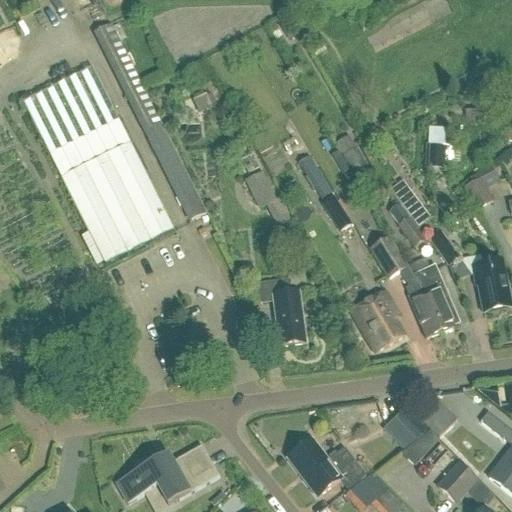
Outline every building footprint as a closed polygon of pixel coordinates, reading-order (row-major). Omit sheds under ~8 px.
[(189,225),(207,217),(111,28),(93,37),(189,225)] [(23,106),(61,183),(104,268),(174,233),(131,149),(92,71),(23,106)] [(466,104),(465,123),(483,124),(483,105),(466,104)] [(355,151),(348,139),(336,147),(353,175),(367,167),(356,150),(355,151)] [(476,215),(494,205),(480,182),(463,192),(476,215)] [(322,209),(339,236),(352,229),(334,201),(322,209)] [(413,253),(425,245),(420,238),(415,231),(416,231),(400,209),(389,216),(399,229),(397,231),(413,253)] [(448,271),(460,262),(442,237),(430,245),(448,271)] [(413,290),(417,299),(424,296),(426,295),(418,277),(414,279),(408,270),(391,245),(390,243),(370,255),(388,284),(400,277),(409,291),(408,291),(409,292),(413,290)] [(511,311),(506,282),(502,265),(472,272),(476,289),(477,289),(483,316),(511,311)] [(424,296),(444,335),(455,331),(454,330),(461,327),(435,270),(418,277),(426,295),(424,296)] [(280,320),(276,320),(280,352),(306,349),(299,301),(292,302),(290,284),(258,289),(260,308),(278,306),(280,320)] [(374,359),(385,353),(405,342),(393,321),(398,319),(385,296),(350,315),(374,359)] [(409,303),(427,343),(444,335),(424,296),(417,299),(409,302),(409,303)] [(409,437),(409,436),(418,444),(429,436),(419,427),(405,411),(394,421),(405,432),(409,437)] [(511,500),(511,434),(488,416),(480,426),(511,450),(511,453),(489,483),(511,500)] [(405,432),(392,444),(402,455),(415,443),(409,437),(405,432)] [(415,470),(438,443),(429,436),(418,444),(412,449),(401,457),(415,470)] [(366,481),(344,452),(328,464),(313,444),(289,462),(318,501),(341,484),(348,495),(366,481)] [(214,470),(193,482),(181,462),(169,469),(164,461),(116,488),(128,509),(157,492),(168,511),(220,481),(214,470)] [(456,509),(479,484),(459,466),(436,492),(456,509)] [(405,511),(394,500),(381,486),(373,478),(362,486),(344,501),(348,504),(354,511),(370,511),(372,510),(374,511),(405,511)]
